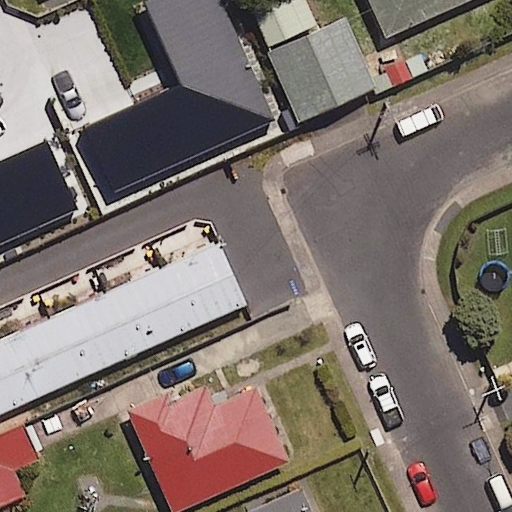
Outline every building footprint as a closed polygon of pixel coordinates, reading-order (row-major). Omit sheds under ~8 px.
[(313,20),(304,0),(247,0),(274,62),(195,96),(220,152),(295,120),(292,113),(369,80),(338,9),(313,20)] [(472,0),(368,0),(386,39),(472,0)] [(0,251),(77,215),(48,154),(0,176),(0,251)] [(0,415),(246,305),(218,243),(0,341),(0,415)] [(180,511),(288,463),(254,389),(214,407),(204,386),(170,402),(166,395),(126,413),(171,511),(180,511)] [(36,450),(19,417),(0,426),(0,496),(21,486),(10,463),(36,450)] [(310,511),(301,490),(251,511),(310,511)]
